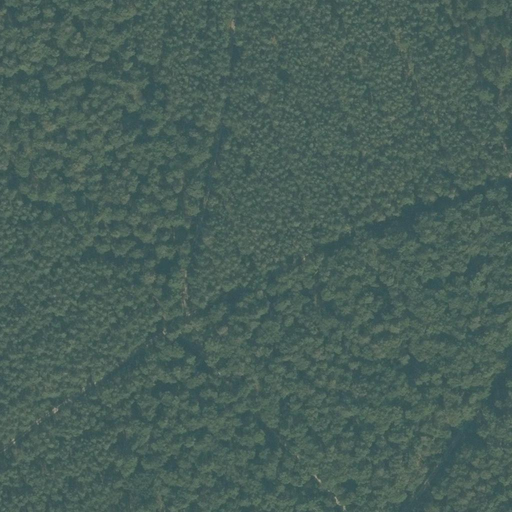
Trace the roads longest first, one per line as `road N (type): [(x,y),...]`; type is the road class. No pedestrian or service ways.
road 1 (track): [(114,0),(166,115),(511,175)]
road 2 (track): [(180,322),(230,0)]
road 3 (track): [(338,511),(180,322)]
road 4 (track): [(180,322),(108,251),(0,172)]
road 5 (track): [(0,452),(180,322)]
road 6 (track): [(511,363),(408,511)]
road 7 (track): [(511,154),(441,0)]
